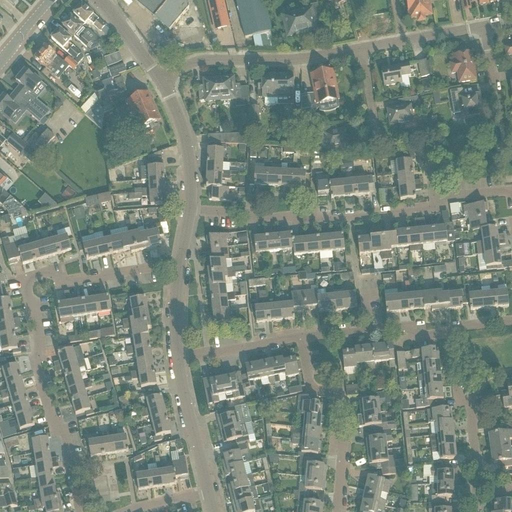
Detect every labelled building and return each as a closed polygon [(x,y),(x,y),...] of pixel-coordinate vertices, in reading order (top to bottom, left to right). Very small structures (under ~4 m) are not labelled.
[(134,0),(134,1),(169,31),(189,8),(185,0),(134,0)] [(221,0),(220,0),(208,3),(215,30),(229,27),(221,0)] [(235,0),(245,39),(272,32),(264,0),(235,0)] [(406,0),(409,19),(417,18),(418,22),(424,21),(424,17),(431,16),(428,0),(406,0)] [(100,32),(106,26),(81,5),(73,14),(85,25),(88,21),(100,32)] [(317,15),(313,16),(311,9),(282,16),(287,37),(317,30),(315,23),(319,22),(317,15)] [(87,32),(78,24),(71,17),(62,27),(86,48),(91,43),(83,35),(87,32)] [(71,41),(67,37),(60,30),(51,39),(75,61),(74,62),(78,65),(84,59),(80,55),(81,54),(74,49),(75,48),(73,46),(72,47),(69,44),(71,41)] [(63,62),(52,53),(45,47),(35,59),(52,74),(57,68),(58,68),(63,62)] [(117,64),(122,61),(119,53),(104,59),(107,68),(117,64)] [(458,83),(476,80),(471,53),(454,56),(455,63),(450,64),(452,75),(457,74),(458,83)] [(77,66),(78,66),(68,57),(63,62),(73,71),(77,66)] [(429,77),(428,71),(426,61),(418,63),(421,78),(429,77)] [(410,76),(410,74),(408,64),(398,66),(398,67),(381,70),(384,87),(402,83),(401,77),(410,76)] [(126,72),(124,67),(123,65),(108,70),(111,80),(119,77),(118,75),(126,72)] [(77,66),(73,71),(79,76),(82,73),(77,66)] [(333,71),(325,73),(324,68),(318,70),(318,74),(311,75),(317,105),(338,101),(333,71)] [(21,85),(14,93),(29,105),(36,111),(42,116),(47,110),(36,101),(30,96),(41,84),(42,83),(34,77),(33,78),(25,71),(23,73),(22,72),(19,76),(20,77),(16,81),(16,82),(21,85)] [(258,82),(257,99),(262,99),(264,99),(264,105),(276,106),(277,99),(277,75),(267,75),(267,83),(262,82),(258,82)] [(277,75),(277,99),(292,100),(292,86),(292,76),(277,75)] [(119,94),(126,91),(121,78),(114,81),(119,94)] [(240,85),(234,86),(233,78),(218,79),(220,101),(248,98),(247,88),(240,88),(240,85)] [(205,102),(220,101),(218,79),(203,80),(204,87),(198,88),(199,102),(205,102)] [(103,114),(113,111),(104,88),(94,92),(98,102),(103,114)] [(463,90),(464,90),(464,89),(449,92),(453,115),(460,114),(460,117),(482,114),(479,97),(478,97),(475,95),(464,96),(463,90)] [(148,93),(141,96),(139,92),(133,95),(134,98),(128,101),(127,98),(113,104),(118,116),(111,119),(114,127),(127,121),(135,140),(152,132),(149,125),(160,120),(148,93)] [(0,100),(0,111),(3,114),(2,115),(9,121),(21,106),(25,109),(29,105),(14,93),(8,100),(3,96),(0,100)] [(300,116),(312,113),(309,96),(301,98),(300,111),(300,116)] [(412,112),(419,110),(417,97),(399,100),(400,107),(387,110),(390,126),(413,121),(412,112)] [(103,114),(98,102),(85,116),(101,131),(104,117),(103,114)] [(250,133),(258,133),(258,108),(250,108),(250,133)] [(36,111),(31,116),(39,123),(44,117),(42,116),(36,111)] [(292,111),(292,132),(300,132),(300,111),(292,111)] [(332,128),(318,131),(321,149),(318,150),(322,154),(325,158),(339,160),(339,156),(341,155),(340,147),(347,146),(344,130),(333,132),(332,128)] [(34,135),(26,144),(41,158),(46,152),(44,150),(46,147),(55,138),(47,131),(40,138),(35,134),(34,135)] [(248,146),(248,134),(248,131),(239,131),(239,134),(222,135),(223,144),(229,145),(248,146)] [(24,152),(28,147),(13,134),(6,143),(21,155),(24,152)] [(208,143),(223,144),(222,135),(208,136),(208,143)] [(208,149),(207,162),(223,163),(223,150),(227,150),(229,150),(229,146),(224,146),(218,145),(218,150),(208,149)] [(46,152),(41,158),(51,166),(59,158),(46,147),(44,150),(46,152)] [(162,150),(162,157),(175,156),(176,165),(179,164),(177,148),(162,150)] [(411,161),(414,161),(414,157),(406,158),(406,161),(396,162),(397,175),(413,174),(411,161)] [(145,168),(140,168),(141,181),(164,180),(163,167),(162,167),(162,159),(148,160),(148,163),(145,163),(145,168)] [(364,167),(373,166),(372,159),(363,160),(364,165),(364,167)] [(222,172),(223,163),(207,162),(207,176),(230,177),(230,173),(222,172)] [(267,187),(268,164),(264,163),(263,170),(255,170),(254,186),(267,187)] [(271,171),(272,164),(268,164),(267,187),(279,187),(280,171),(271,171)] [(292,188),(293,165),(290,165),(290,172),(280,171),(279,187),(292,188)] [(296,172),(297,166),(293,165),(292,188),(305,189),(306,173),(296,172)] [(338,182),(330,183),(329,171),(328,171),(328,176),(330,193),(331,199),(344,198),(341,174),(337,175),(338,182)] [(322,173),(315,174),(316,177),(317,187),(318,197),(326,196),(326,194),(330,193),(328,176),(322,177),(322,173)] [(355,181),(345,182),(344,174),(341,174),(344,198),(356,196),(355,181)] [(420,181),(413,181),(413,174),(397,175),(398,188),(421,186),(420,181)] [(229,180),(230,177),(207,176),(206,188),(212,188),(221,189),(222,180),(229,180)] [(368,185),(373,185),(372,176),(367,177),(367,179),(355,181),(356,196),(369,195),(368,185)] [(142,190),(134,190),(135,195),(165,192),(164,180),(141,181),(148,181),(148,190),(142,190)] [(414,191),(421,191),(421,186),(398,188),(400,201),(415,199),(414,191)] [(69,188),(63,197),(71,203),(77,194),(69,188)] [(221,189),(212,188),(212,193),(209,192),(209,201),(231,202),(232,195),(228,195),(229,189),(221,189)] [(380,207),(388,206),(386,190),(378,191),(380,207)] [(149,206),(166,205),(165,192),(142,194),(142,198),(149,197),(149,206)] [(10,197),(5,193),(0,198),(0,204),(2,206),(10,197)] [(51,212),(58,205),(47,194),(40,201),(51,212)] [(99,205),(111,202),(109,194),(97,197),(99,205)] [(6,202),(2,206),(7,212),(8,212),(22,208),(10,197),(6,202)] [(87,208),(99,205),(97,197),(85,200),(87,208)] [(484,212),(487,212),(486,204),(463,207),(464,213),(468,212),(469,219),(485,217),(484,212)] [(22,219),(32,216),(22,208),(20,209),(22,219)] [(134,215),(128,216),(129,221),(130,223),(130,226),(136,225),(134,215)] [(488,221),(486,221),(485,217),(469,219),(470,231),(496,228),(489,229),(488,221)] [(434,229),(425,230),(424,219),(419,220),(422,245),(435,244),(434,229)] [(422,252),(422,245),(419,220),(414,220),(415,231),(407,232),(409,247),(410,253),(422,252)] [(166,223),(144,228),(145,234),(149,249),(161,246),(159,237),(167,235),(168,235),(168,230),(166,223)] [(449,224),(445,224),(445,228),(443,228),(434,229),(435,244),(455,242),(454,240),(454,234),(454,232),(450,232),(449,224)] [(136,225),(130,226),(136,252),(149,249),(145,234),(139,236),(138,230),(136,225)] [(128,235),(120,237),(123,252),(130,250),(131,253),(136,252),(130,226),(127,227),(127,228),(128,235)] [(504,235),(497,236),(496,228),(470,231),(470,232),(481,230),(482,243),(504,240),(504,235)] [(268,253),(281,252),(278,229),(273,230),(274,237),(266,237),(268,253)] [(292,235),(284,236),(283,229),(278,229),(281,252),(293,250),(294,256),(292,235)] [(319,254),(332,252),(330,230),(324,231),(325,237),(318,238),(319,254)] [(343,235),(335,236),(334,230),(330,230),(332,252),(344,251),(343,235)] [(67,236),(58,239),(56,231),(53,232),(59,255),(71,251),(67,236)] [(110,231),(106,232),(111,255),(123,252),(120,237),(112,239),(110,232),(110,231)] [(47,258),(59,255),(53,232),(49,233),(51,241),(43,243),(47,258)] [(104,241),(95,243),(99,258),(111,255),(106,232),(102,233),(104,241)] [(318,238),(310,239),(309,232),(304,233),(307,255),(319,254),(318,238)] [(398,248),(409,247),(407,232),(396,233),(398,248)] [(294,256),(307,255),(304,233),(299,233),(300,240),(293,241),(292,235),(294,256)] [(391,249),(398,248),(396,233),(385,234),(387,260),(392,260),(391,249)] [(230,241),(229,235),(229,234),(206,237),(207,245),(210,245),(210,249),(227,247),(226,241),(230,241)] [(382,261),(387,260),(385,234),(377,235),(377,238),(371,238),(373,254),(381,253),(382,261)] [(32,238),(29,239),(28,236),(27,237),(35,262),(47,258),(43,243),(34,246),(32,238)] [(266,237),(254,239),(254,236),(250,236),(251,244),(254,244),(255,254),(268,253),(266,237)] [(22,265),(35,262),(27,237),(15,240),(16,244),(21,260),(22,265)] [(8,238),(2,240),(3,245),(7,258),(9,265),(17,263),(16,261),(21,260),(16,244),(10,245),(8,239),(8,238)] [(359,255),(373,254),(371,238),(357,240),(359,255)] [(498,246),(505,245),(504,240),(482,243),(483,243),(476,244),(477,256),(499,253),(498,246)] [(83,243),(78,244),(80,252),(84,251),(86,261),(99,258),(95,243),(83,246),(83,243)] [(210,262),(228,260),(227,247),(210,249),(211,254),(209,254),(210,262)] [(499,253),(477,256),(484,255),(486,268),(486,272),(496,270),(505,269),(504,265),(501,266),(501,263),(499,253)] [(225,261),(228,260),(210,262),(210,269),(207,270),(208,275),(234,272),(234,268),(226,269),(225,261)] [(224,280),(235,278),(235,273),(234,272),(208,275),(210,288),(225,286),(224,280)] [(249,289),(265,287),(264,280),(248,282),(249,289)] [(432,312),(441,311),(438,285),(431,286),(431,294),(425,294),(427,310),(431,309),(432,312)] [(452,294),(442,295),(441,285),(438,285),(441,311),(454,310),(452,294)] [(481,310),(495,308),(492,285),(489,286),(490,293),(480,295),(481,310)] [(498,293),(497,287),(497,285),(492,285),(495,308),(508,307),(507,292),(498,293)] [(234,293),(226,294),(225,286),(210,288),(211,300),(235,297),(234,293)] [(462,305),(467,304),(465,286),(464,287),(464,290),(460,291),(461,294),(452,294),(454,310),(462,309),(462,305)] [(480,295),(469,296),(468,286),(465,286),(467,304),(469,304),(470,311),(481,310),(480,295)] [(5,292),(2,293),(1,288),(0,288),(0,301),(9,300),(9,299),(6,300),(5,292)] [(333,288),(329,289),(331,312),(332,312),(344,311),(342,295),(334,296),(333,292),(333,288)] [(406,296),(398,297),(400,312),(413,311),(411,288),(409,288),(405,288),(406,296)] [(425,294),(414,295),(413,288),(411,288),(413,311),(427,310),(425,294)] [(319,313),(332,312),(331,312),(329,289),(325,289),(326,297),(317,298),(317,291),(316,291),(319,313)] [(319,313),(316,291),(304,292),(306,309),(310,308),(310,311),(318,310),(319,313)] [(73,318),(69,292),(64,293),(65,304),(58,305),(61,325),(73,323),(73,318)] [(74,295),(69,296),(69,292),(73,318),(85,316),(83,301),(75,302),(74,295)] [(85,316),(98,314),(95,292),(89,293),(90,300),(83,301),(85,316)] [(108,297),(100,298),(99,292),(95,292),(98,314),(110,312),(108,297)] [(301,309),(306,309),(304,292),(291,293),(294,320),(294,312),(301,312),(301,309)] [(281,321),(294,320),(291,293),(292,304),(284,305),(283,297),(279,298),(281,321)] [(344,311),(357,309),(355,294),(342,295),(344,311)] [(145,298),(136,299),(135,295),(127,296),(127,301),(130,300),(132,313),(147,310),(145,298)] [(227,302),(235,301),(235,297),(211,300),(213,313),(228,311),(227,302)] [(386,314),(400,312),(398,297),(385,298),(386,314)] [(269,322),(281,321),(279,298),(275,298),(276,306),(267,307),(269,322)] [(0,313),(11,312),(10,304),(9,300),(0,301),(0,313)] [(267,307),(255,308),(254,306),(250,306),(251,314),(255,314),(256,324),(269,322),(267,307)] [(123,327),(149,323),(147,310),(132,313),(133,319),(122,321),(123,327)] [(232,323),(230,323),(228,311),(213,313),(214,325),(224,324),(225,328),(233,327),(232,323)] [(19,319),(12,320),(11,312),(0,313),(0,326),(20,324),(19,319)] [(147,329),(150,329),(149,323),(123,327),(124,331),(132,330),(133,338),(148,336),(147,329)] [(14,330),(21,329),(20,324),(0,326),(0,339),(15,337),(14,330)] [(101,339),(114,337),(113,329),(100,331),(101,339)] [(127,352),(150,348),(148,336),(133,338),(134,347),(127,348),(127,352)] [(20,349),(17,350),(15,337),(0,339),(0,352),(1,352),(2,356),(9,355),(8,352),(12,351),(13,354),(21,353),(20,349)] [(395,367),(393,354),(392,345),(380,346),(382,363),(388,362),(389,368),(395,367)] [(374,363),(382,363),(380,346),(367,348),(370,371),(375,370),(374,363)] [(137,363),(152,361),(150,348),(127,352),(128,356),(136,355),(137,363)] [(364,371),(370,371),(367,348),(354,349),(356,365),(363,365),(364,371)] [(356,365),(354,349),(342,350),(344,370),(356,368),(356,365)] [(422,364),(439,363),(438,349),(411,352),(412,359),(421,358),(422,364)] [(55,368),(77,362),(73,350),(58,354),(60,362),(53,363),(55,368)] [(405,366),(405,363),(404,353),(396,354),(398,367),(405,366)] [(300,363),(296,363),(295,357),(282,359),(286,376),(286,378),(299,376),(298,371),(301,370),(300,363)] [(278,378),(286,376),(282,359),(270,362),(274,384),(279,383),(278,378)] [(79,369),(86,367),(84,360),(77,362),(55,368),(56,373),(63,371),(65,378),(80,374),(79,369)] [(132,377),(154,374),(152,361),(137,363),(138,372),(131,373),(132,377)] [(262,386),(274,384),(270,362),(258,364),(262,386)] [(418,377),(440,375),(439,363),(422,364),(416,365),(418,377)] [(17,365),(7,368),(6,364),(0,365),(0,370),(1,370),(5,382),(20,377),(17,365)] [(262,386),(258,364),(245,367),(247,376),(241,377),(244,390),(255,388),(254,382),(260,381),(262,386)] [(90,380),(82,382),(80,374),(65,378),(68,391),(91,384),(90,380)] [(141,388),(156,386),(154,374),(132,377),(133,381),(139,380),(141,388)] [(234,374),(221,376),(225,395),(226,401),(245,397),(244,390),(241,377),(235,378),(234,374)] [(419,390),(442,388),(440,375),(418,377),(418,383),(419,390)] [(211,391),(205,392),(207,405),(219,403),(218,397),(225,395),(221,376),(209,379),(211,391)] [(2,396),(24,390),(20,377),(5,382),(7,391),(1,393),(2,396)] [(511,381),(506,383),(508,395),(502,396),(504,408),(511,407),(511,381)] [(85,390),(92,388),(91,384),(68,391),(72,403),(87,398),(85,390)] [(289,396),(302,393),(300,386),(288,389),(289,396)] [(420,401),(416,401),(417,409),(421,409),(425,408),(434,407),(434,401),(443,400),(442,388),(419,390),(420,401)] [(12,406),(27,402),(24,390),(2,396),(3,400),(9,398),(12,406)] [(379,406),(385,406),(384,393),(370,395),(371,401),(359,402),(360,415),(380,413),(379,406)] [(141,415),(164,409),(161,396),(145,400),(148,409),(140,411),(141,415)] [(316,404),(317,398),(299,396),(298,403),(302,403),(301,416),(321,418),(322,405),(316,404)] [(120,408),(129,405),(126,397),(118,399),(120,408)] [(93,410),(91,410),(87,398),(72,403),(75,415),(85,412),(86,417),(95,414),(93,410)] [(36,407),(29,409),(27,402),(12,406),(15,419),(37,412),(36,407)] [(277,408),(268,407),(268,404),(263,404),(264,413),(269,413),(276,413),(277,408)] [(220,431),(245,425),(240,406),(227,410),(229,416),(217,419),(220,431)] [(152,425),(167,421),(164,409),(141,415),(142,419),(150,417),(152,425)] [(431,411),(427,411),(428,424),(432,424),(452,422),(451,409),(441,410),(431,411)] [(32,419),(39,417),(37,412),(15,419),(19,431),(34,426),(32,419)] [(386,420),(381,421),(380,413),(360,415),(360,416),(357,416),(357,417),(358,417),(359,428),(362,427),(362,428),(374,426),(374,433),(391,431),(396,431),(395,423),(387,424),(386,420)] [(301,416),(304,417),(303,428),(320,430),(320,426),(323,426),(323,418),(321,418),(301,416)] [(8,421),(0,423),(0,430),(2,439),(12,437),(16,435),(14,428),(10,429),(8,425),(8,421)] [(161,436),(171,434),(167,421),(152,425),(155,438),(153,438),(154,443),(162,441),(161,436)] [(437,436),(453,434),(452,422),(432,424),(435,424),(437,436)] [(245,425),(220,431),(223,444),(235,441),(237,446),(231,448),(250,444),(256,442),(254,436),(251,424),(245,425)] [(319,443),(320,430),(303,428),(302,436),(293,435),(292,440),(319,443)] [(126,436),(117,438),(115,430),(112,431),(116,454),(128,452),(126,436)] [(103,456),(116,454),(112,431),(108,431),(109,439),(101,441),(103,456)] [(386,443),(392,443),(391,431),(374,433),(375,439),(366,439),(367,453),(387,450),(386,443)] [(511,440),(511,432),(489,436),(491,450),(509,447),(508,441),(511,440)] [(47,439),(50,438),(50,434),(40,436),(40,440),(31,441),(33,454),(49,452),(47,439)] [(431,449),(455,447),(453,434),(437,436),(430,437),(431,449)] [(88,440),(83,441),(84,449),(89,448),(90,458),(103,456),(101,441),(88,442),(88,440)] [(292,440),(292,445),(301,446),(300,454),(298,453),(297,458),(299,458),(305,458),(315,459),(315,455),(317,455),(319,443),(292,440)] [(245,445),(250,444),(231,448),(232,454),(223,456),(224,459),(222,459),(221,460),(224,470),(243,465),(241,458),(248,456),(245,445)] [(439,461),(456,459),(455,447),(431,449),(432,454),(438,454),(439,461)] [(511,453),(510,454),(509,447),(491,450),(493,464),(501,463),(501,468),(511,466),(511,453)] [(393,457),(387,457),(387,450),(367,453),(369,465),(381,464),(381,470),(395,469),(393,457)] [(57,458),(50,459),(49,452),(33,454),(35,467),(58,464),(57,458)] [(280,463),(279,455),(270,456),(271,464),(280,463)] [(180,481),(188,480),(185,457),(178,458),(172,459),(176,485),(175,479),(180,478),(180,481)] [(315,459),(305,458),(299,458),(298,470),(306,471),(305,478),(325,480),(326,466),(314,465),(315,459)] [(163,487),(176,485),(172,459),(171,459),(172,464),(163,465),(163,464),(160,464),(163,487)] [(52,469),(59,468),(58,464),(35,467),(37,478),(37,480),(53,478),(52,469)] [(151,489),(163,487),(160,464),(154,465),(155,473),(148,474),(151,489)] [(230,481),(246,477),(243,465),(224,470),(225,476),(227,477),(229,476),(229,477),(230,481)] [(431,477),(428,477),(429,486),(431,486),(436,486),(457,486),(456,472),(444,472),(444,466),(434,466),(430,466),(431,477)] [(0,468),(0,479),(9,479),(5,468),(0,468)] [(138,491),(151,489),(148,474),(136,476),(138,491)] [(231,494),(249,489),(246,477),(230,481),(231,485),(229,486),(228,487),(230,493),(231,494)] [(391,482),(378,479),(368,477),(365,490),(381,494),(382,493),(388,495),(391,482)] [(39,493),(55,491),(53,478),(37,480),(38,483),(39,493)] [(324,492),(325,480),(305,478),(305,485),(299,484),(298,493),(293,492),(293,496),(311,497),(312,491),(324,492)] [(13,495),(13,494),(10,485),(0,485),(0,494),(0,497),(7,497),(13,495)] [(431,493),(431,504),(428,504),(428,505),(442,505),(445,505),(444,498),(457,498),(457,486),(436,486),(431,486),(431,493)] [(231,494),(230,495),(233,506),(252,501),(257,500),(254,488),(249,489),(231,494)] [(380,500),(381,494),(365,490),(362,503),(384,508),(385,502),(380,500)] [(59,495),(56,496),(55,491),(39,493),(41,500),(33,501),(34,507),(28,507),(28,508),(60,503),(59,495)] [(7,508),(18,507),(14,494),(13,494),(13,495),(7,497),(0,497),(3,497),(7,508)] [(311,503),(311,497),(293,496),(293,498),(297,498),(297,507),(303,507),(302,511),(322,511),(323,504),(311,503)] [(253,509),(252,501),(233,506),(234,511),(260,511),(259,507),(253,509)] [(510,511),(510,502),(491,502),(491,511),(510,511)] [(45,511),(61,511),(60,503),(28,508),(29,511),(34,511),(35,511),(42,510),(42,511),(45,510),(45,511)] [(383,511),(384,508),(362,503),(360,511),(377,511),(378,511),(383,511)]
